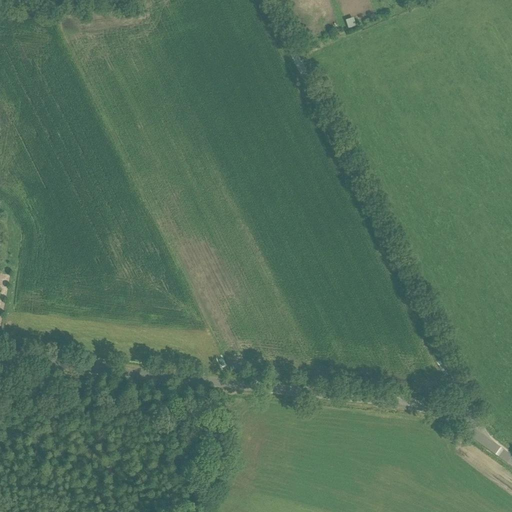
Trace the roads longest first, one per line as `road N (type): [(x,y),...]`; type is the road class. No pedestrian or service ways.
road 1 (unclassified): [(467,421),(0,364)]
road 2 (unclassified): [(467,421),(261,0)]
